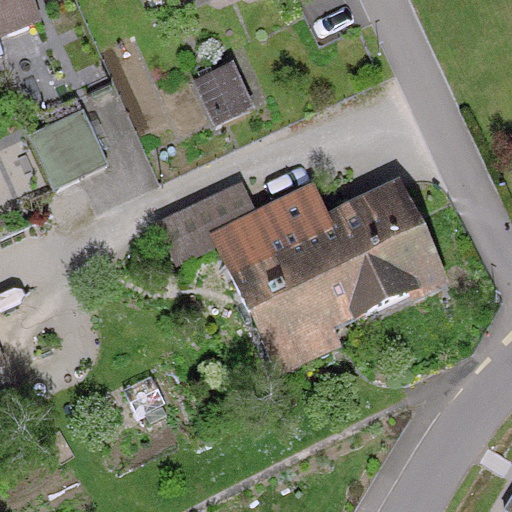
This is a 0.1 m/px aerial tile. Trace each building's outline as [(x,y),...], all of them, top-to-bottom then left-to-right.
[(19,0),(0,0),(0,30),(27,20),(19,0)] [(210,129),(242,114),(223,74),(191,88),(210,129)] [(50,128),(75,183),(102,170),(78,115),(50,128)] [(50,128),(23,141),(47,196),(75,183),(50,128)] [(277,376),(269,360),(431,284),(395,205),(319,241),(301,204),(211,247),(272,379),(277,376)] [(511,511),(511,492),(500,511),(511,511)]
